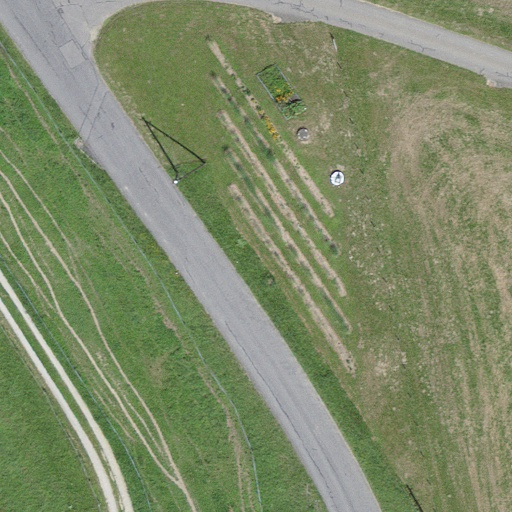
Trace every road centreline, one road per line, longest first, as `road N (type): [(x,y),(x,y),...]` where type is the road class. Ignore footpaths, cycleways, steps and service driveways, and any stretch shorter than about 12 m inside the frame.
road 1 (unclassified): [(355,511),(32,5)]
road 2 (track): [(0,292),(92,431),(121,511)]
road 3 (unclassified): [(300,0),(511,65)]
